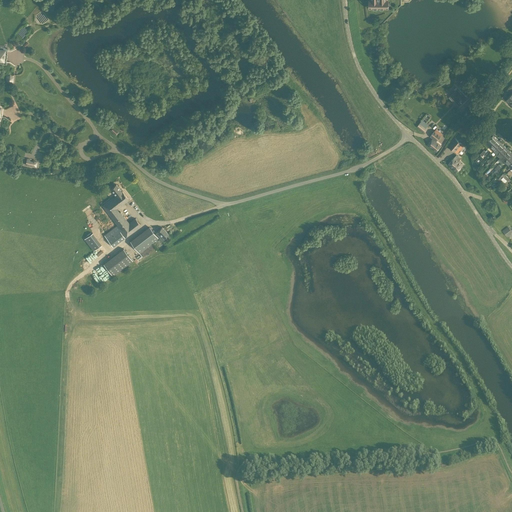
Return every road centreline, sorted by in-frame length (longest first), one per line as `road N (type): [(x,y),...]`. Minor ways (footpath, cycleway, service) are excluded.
road 1 (unclassified): [(409,136),(358,168),(225,205),(159,182),(118,149)]
road 2 (track): [(55,511),(72,283)]
road 3 (tertiary): [(511,266),(454,181),(409,136)]
road 4 (tertiary): [(409,136),(364,77),(343,0)]
